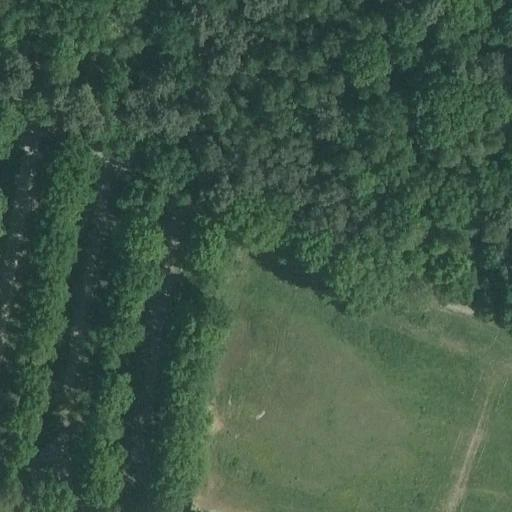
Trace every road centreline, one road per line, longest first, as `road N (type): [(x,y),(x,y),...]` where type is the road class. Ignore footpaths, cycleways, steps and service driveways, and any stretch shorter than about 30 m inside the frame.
road 1 (unclassified): [(511,321),(349,272),(252,231),(0,86)]
road 2 (unclassified): [(173,511),(0,456)]
